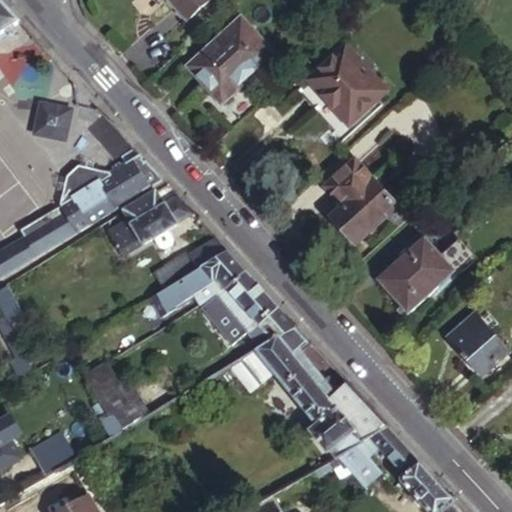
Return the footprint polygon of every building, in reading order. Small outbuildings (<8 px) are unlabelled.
[(0,0),(0,127),(4,124),(0,119),(0,33),(22,21),(2,0),(0,0)] [(158,0),(164,5),(165,3),(187,26),(215,0),(158,0)] [(243,21),(191,68),(224,104),(276,56),(243,21)] [(347,48),(308,83),(349,127),(389,93),(347,48)] [(75,111),(41,103),(34,139),(69,145),(75,111)] [(80,231),(166,178),(143,153),(116,170),(86,164),(73,174),(66,203),(80,231)] [(357,248),(387,222),(388,220),(383,215),(394,204),(356,162),(323,193),(340,212),(332,221),(357,248)] [(135,226),(166,207),(155,190),(125,209),(131,220),(135,226)] [(394,204),(383,215),(388,220),(387,222),(402,228),(421,211),(406,194),(394,204)] [(198,213),(183,196),(166,207),(135,226),(117,237),(128,255),(159,237),(164,246),(170,248),(176,244),(178,239),(172,229),(198,213)] [(117,237),(135,226),(131,220),(113,231),(117,237)] [(153,274),(163,291),(204,266),(231,249),(219,236),(188,256),(187,253),(153,274)] [(404,321),(456,274),(424,241),(378,283),(393,300),(389,305),(404,321)] [(204,266),(163,291),(149,300),(162,320),(194,301),(193,299),(198,296),(204,306),(210,303),(218,295),(248,268),(231,249),(204,266)] [(264,345),(299,324),(255,276),(248,268),(218,295),(252,333),(264,345)] [(0,289),(0,307),(7,322),(20,313),(7,285),(0,289)] [(218,295),(210,303),(243,341),(252,333),(218,295)] [(484,383),(511,357),(511,356),(476,316),(448,343),(484,383)] [(314,342),(299,324),(264,345),(233,364),(254,391),(279,372),(321,424),(314,431),(332,453),(341,447),(345,454),(391,426),(349,380),(340,386),(328,372),(324,375),(303,348),(314,342)] [(59,338),(66,351),(87,338),(79,326),(59,338)] [(106,364),(83,377),(106,413),(110,420),(115,419),(122,430),(153,412),(132,380),(116,374),(113,375),(106,364)] [(113,436),(122,430),(115,419),(110,420),(106,413),(100,417),(113,436)] [(0,421),(0,476),(15,467),(0,446),(12,438),(0,421)] [(468,511),(391,426),(345,454),(336,459),(317,471),(320,477),(350,459),(370,483),(383,470),(372,456),(384,449),(406,474),(403,477),(433,511),(468,511)] [(47,475),(77,457),(62,432),(32,450),(47,475)] [(26,460),(12,438),(0,446),(15,467),(26,460)] [(332,453),(336,459),(345,454),(341,447),(332,453)] [(100,511),(91,495),(61,511),(100,511)]
